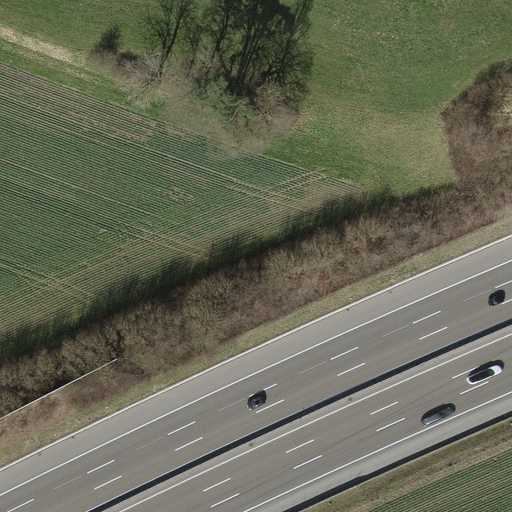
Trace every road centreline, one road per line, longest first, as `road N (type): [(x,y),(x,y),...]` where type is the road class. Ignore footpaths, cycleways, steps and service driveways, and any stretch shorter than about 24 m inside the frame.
road 1 (motorway): [(511,290),(28,511)]
road 2 (motorway): [(184,511),(511,363)]
